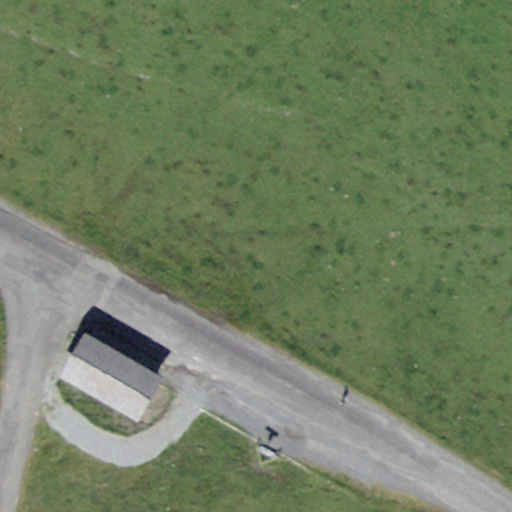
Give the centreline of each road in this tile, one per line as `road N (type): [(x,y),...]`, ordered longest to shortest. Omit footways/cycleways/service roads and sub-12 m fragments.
road 1 (unclassified): [(0,235),(436,472),(493,511)]
road 2 (track): [(0,493),(51,259)]
